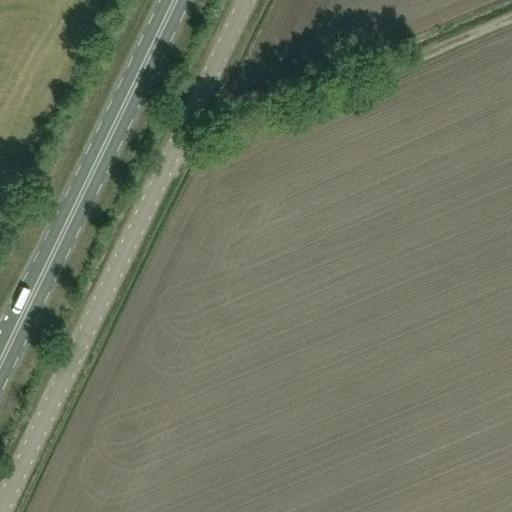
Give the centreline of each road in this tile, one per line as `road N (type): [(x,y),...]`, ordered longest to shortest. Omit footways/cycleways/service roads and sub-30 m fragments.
road 1 (unclassified): [(0,508),(244,0)]
road 2 (primary): [(173,0),(0,363)]
road 3 (track): [(511,21),(203,146),(173,147)]
